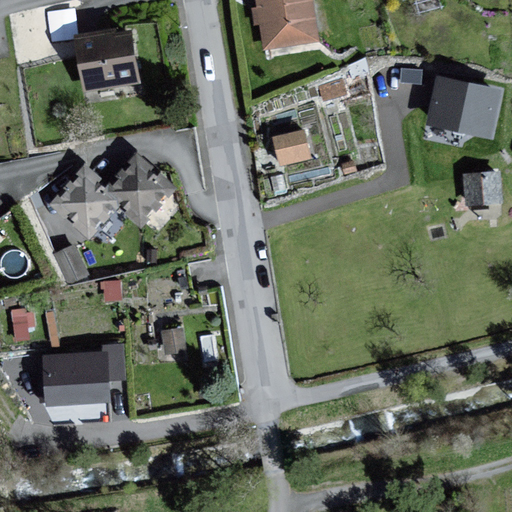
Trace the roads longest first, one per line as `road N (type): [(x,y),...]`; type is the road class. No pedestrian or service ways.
road 1 (residential): [(268,406),(199,0)]
road 2 (residential): [(511,347),(268,406)]
road 3 (track): [(511,461),(277,502)]
